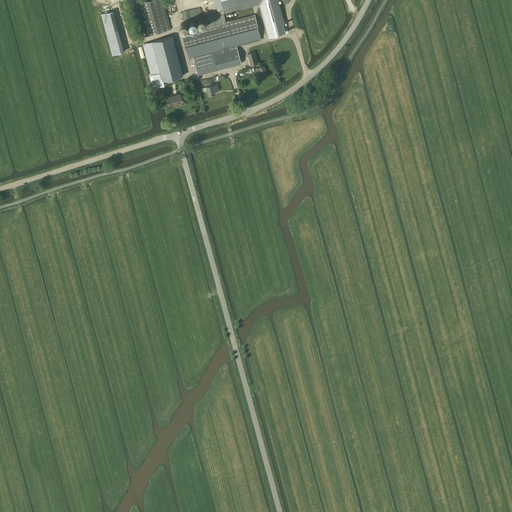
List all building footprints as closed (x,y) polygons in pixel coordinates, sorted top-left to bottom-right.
[(152,0),(137,4),(146,37),(151,35),(171,30),(163,0),(152,0)] [(220,0),(224,13),(260,3),(269,37),(286,33),(277,0),(220,0)] [(188,59),(193,58),(193,57),(236,45),(237,46),(261,39),(255,15),(226,22),(224,13),(219,15),(218,12),(205,16),(208,27),(181,34),(188,59)] [(172,37),(143,45),(151,76),(150,76),(154,88),(164,86),(163,81),(183,76),(172,37)] [(241,63),(237,46),(236,45),(193,57),(193,58),(198,75),(241,63)] [(254,52),(248,54),(250,64),(251,66),(258,64),(254,52)] [(260,76),(267,74),(264,66),(254,69),(255,75),(260,74),(260,76)] [(214,92),(219,90),(217,84),(206,87),(209,96),(215,94),(214,92)] [(171,106),(182,103),(180,94),(166,98),(167,102),(169,102),(171,106)]
